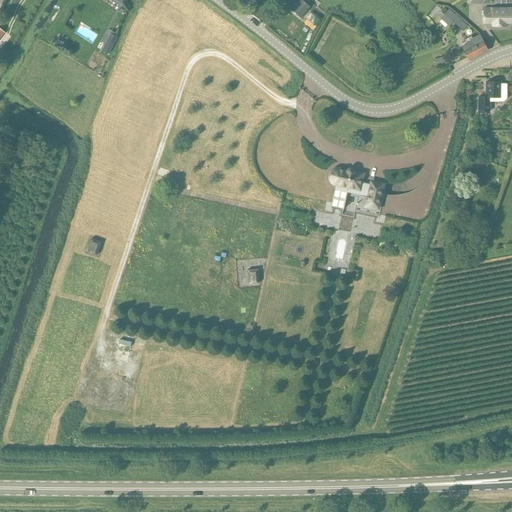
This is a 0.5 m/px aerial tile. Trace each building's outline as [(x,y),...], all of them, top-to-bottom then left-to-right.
[(301,0),(286,0),(283,4),(301,18),(310,7),(301,0)] [(468,26),(456,14),(455,14),(450,9),(448,11),(445,8),(438,14),(442,18),(441,19),(449,27),(454,22),(463,31),(468,26)] [(511,8),(483,9),(483,14),(484,24),(492,23),(492,27),(506,27),(506,24),(511,23),(511,8)] [(309,14),(305,20),(315,28),(318,21),(309,14)] [(487,50),(480,35),(470,39),(471,41),(462,46),(465,51),(469,60),(487,50)] [(105,45),(102,51),(109,55),(112,49),(105,45)] [(445,56),(434,59),(435,67),(447,63),(445,56)] [(479,97),(478,107),(478,111),(490,111),(490,101),(503,102),(507,98),(507,84),(501,84),(501,82),(486,82),(486,97),(479,97)] [(187,154),(185,159),(193,162),(195,156),(187,154)] [(182,167),(177,182),(185,184),(193,162),(185,159),(182,167)] [(350,169),(347,171),(340,169),(337,169),(334,171),(332,174),(331,177),(331,180),(333,183),(336,185),(331,206),(344,209),(347,196),(357,198),(354,211),(379,217),(387,183),(363,177),(363,174),(357,173),(355,170),(353,169),(350,169)] [(90,241),(87,254),(100,257),(103,244),(90,241)] [(448,253),(432,252),(431,266),(442,266),(442,263),(447,263),(448,253)] [(246,271),(247,286),(260,284),(259,270),(246,271)]
